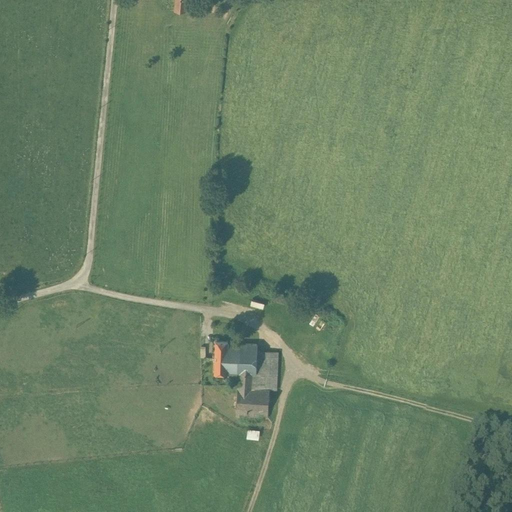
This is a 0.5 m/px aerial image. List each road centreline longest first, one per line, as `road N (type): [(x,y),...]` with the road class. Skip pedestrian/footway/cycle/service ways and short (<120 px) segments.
road 1 (track): [(74,286),(254,324),(299,374),(511,431)]
road 2 (residential): [(118,0),(88,266),(74,286),(0,303)]
road 3 (track): [(249,511),(292,366)]
